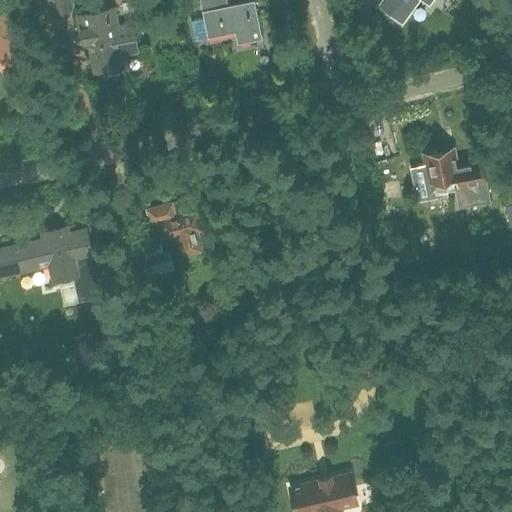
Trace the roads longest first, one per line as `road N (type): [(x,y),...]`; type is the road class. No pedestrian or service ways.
road 1 (unclassified): [(339,104),(0,183)]
road 2 (unclassified): [(511,65),(339,104)]
